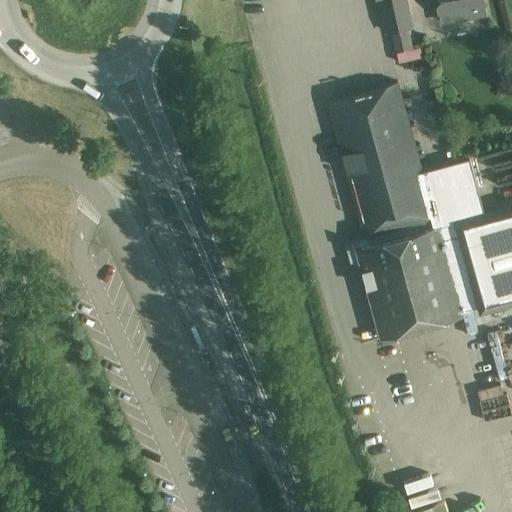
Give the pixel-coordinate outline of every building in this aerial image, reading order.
[(377,0),(383,26),(386,25),(388,34),(391,33),(395,51),(397,51),(414,47),(409,29),(414,28),(407,0),(377,0)] [(436,0),(438,7),(467,2),(470,19),(486,17),(483,0),(436,0)] [(328,100),(365,236),(365,237),(416,224),(423,252),(443,247),(422,170),(398,81),(328,100)] [(422,170),(443,247),(461,311),(480,305),(481,309),(511,300),(511,202),(484,211),(469,157),(422,170)] [(380,337),(400,332),(462,314),(461,311),(443,247),(423,252),(416,224),(365,237),(365,236),(355,239),(357,248),(356,248),(380,337)] [(503,380),(479,387),(487,412),(511,405),(503,380)]
